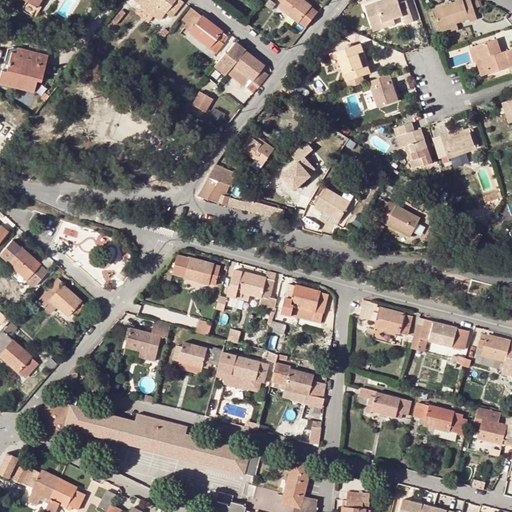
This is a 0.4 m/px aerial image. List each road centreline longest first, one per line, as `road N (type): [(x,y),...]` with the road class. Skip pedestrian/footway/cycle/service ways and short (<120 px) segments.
road 1 (residential): [(511,280),(448,263),(350,253),(184,200)]
road 2 (residential): [(332,459),(55,379)]
road 3 (residential): [(160,233),(348,285)]
road 4 (residential): [(511,506),(332,459)]
road 5 (residential): [(332,459),(348,285)]
road 6 (residential): [(184,200),(286,66)]
road 7 (residential): [(348,285),(511,327)]
road 8 (residential): [(115,310),(0,205)]
road 9 (residential): [(184,200),(44,186)]
road 10 (residential): [(44,186),(58,201),(160,233)]
